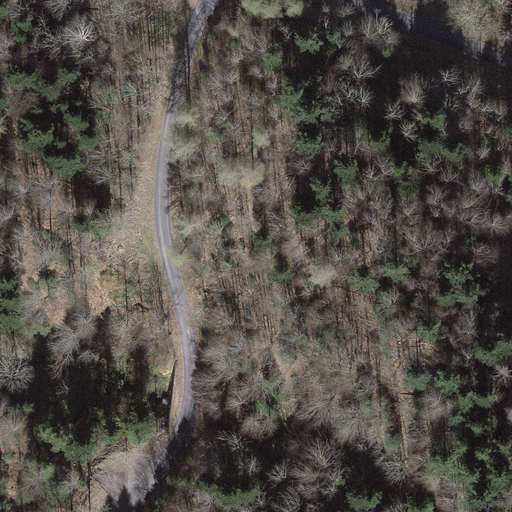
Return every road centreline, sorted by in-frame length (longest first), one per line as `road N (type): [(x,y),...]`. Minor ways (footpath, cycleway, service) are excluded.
road 1 (track): [(205,0),(179,78),(162,171),(165,245),(190,323),(191,400),(166,460),(130,511)]
road 2 (track): [(511,57),(364,0)]
